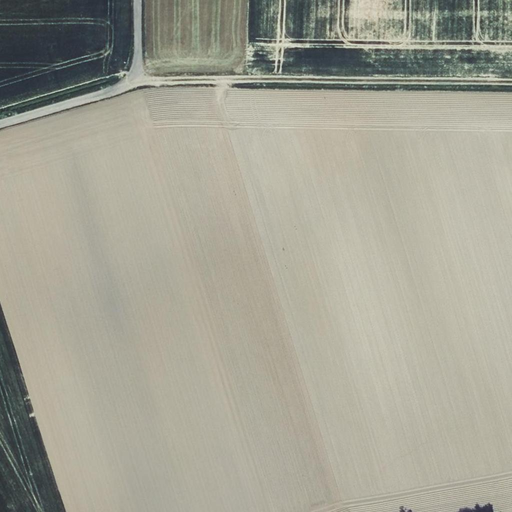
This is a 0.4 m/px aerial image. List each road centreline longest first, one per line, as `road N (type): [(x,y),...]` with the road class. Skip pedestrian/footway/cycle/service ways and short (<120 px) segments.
road 1 (track): [(137,78),(511,80)]
road 2 (track): [(141,0),(137,78),(0,124)]
